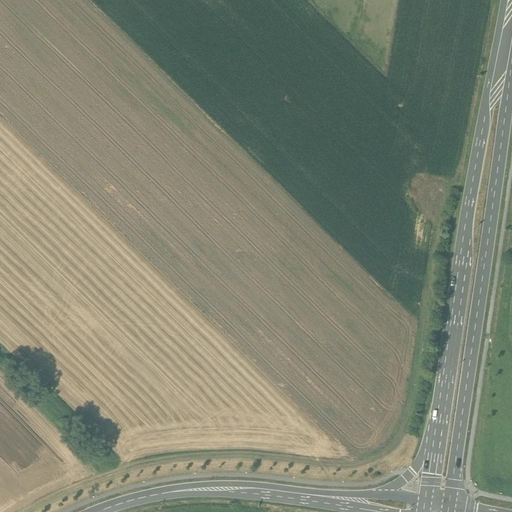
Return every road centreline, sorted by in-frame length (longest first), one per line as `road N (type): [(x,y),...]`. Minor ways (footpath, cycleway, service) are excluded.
road 1 (track): [(27,511),(115,472),(168,461),(341,465),(389,449),(404,425),(413,370),(430,250),(426,201)]
road 2 (secondary): [(449,508),(503,119),(498,84)]
road 3 (secondary): [(498,84),(483,120),(434,447)]
road 4 (residential): [(346,499),(215,491),(103,511)]
